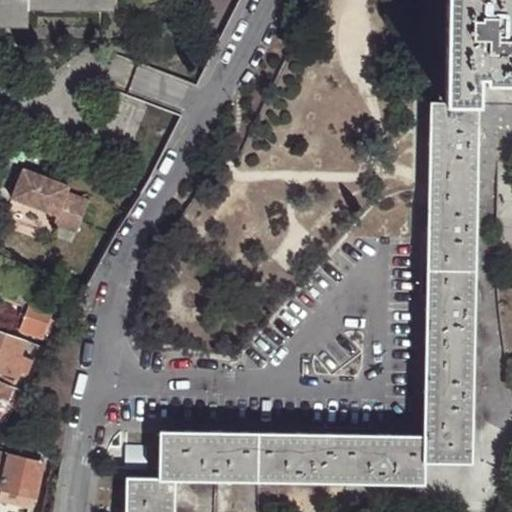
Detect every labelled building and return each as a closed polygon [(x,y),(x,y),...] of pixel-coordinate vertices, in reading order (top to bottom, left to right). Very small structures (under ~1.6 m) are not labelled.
[(0,0),(0,26),(24,27),(25,9),(25,0),(0,0)] [(25,0),(25,9),(110,10),(110,0),(25,0)] [(511,0),(442,0),(441,99),(441,101),(476,100),(475,77),(480,77),(481,80),(511,80),(511,0)] [(476,100),(427,99),(425,181),(474,182),(476,100)] [(68,185),(23,167),(11,197),(28,204),(56,215),(53,222),(75,231),(87,201),(66,191),(68,185)] [(474,182),(425,181),(424,267),(473,267),(474,182)] [(53,222),(56,215),(28,204),(20,223),(48,234),(53,222)] [(473,267),(424,267),(423,356),(472,356),(473,267)] [(53,307),(58,297),(33,288),(28,298),(31,299),(53,307)] [(55,308),(53,307),(31,299),(20,328),(43,337),(55,308)] [(18,354),(22,346),(24,339),(0,330),(0,365),(14,371),(18,354)] [(22,346),(43,354),(46,347),(24,339),(22,346)] [(29,359),(18,354),(14,371),(24,374),(29,359)] [(472,356),(423,356),(421,432),(422,432),(422,460),(423,460),(471,460),(472,356)] [(0,415),(1,416),(13,394),(15,388),(0,382),(0,415)] [(23,391),(15,388),(13,394),(20,396),(23,391)] [(255,480),(256,430),(157,428),(157,475),(157,477),(175,477),(174,479),(255,480)] [(339,481),(339,431),(256,430),(255,480),(339,481)] [(422,432),(421,432),(339,431),(339,481),(424,481),(423,460),(422,460),(422,432)] [(150,450),(125,448),(124,469),(149,470),(150,450)] [(9,453),(0,450),(0,498),(32,506),(40,475),(49,477),(52,463),(9,453)] [(157,475),(124,475),(123,511),(173,511),(174,479),(175,477),(157,477),(157,475)]
